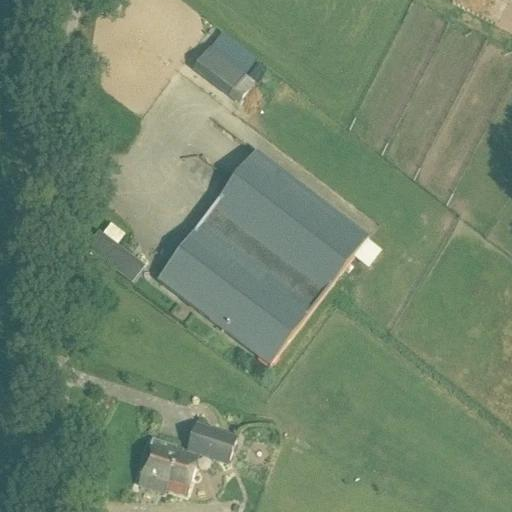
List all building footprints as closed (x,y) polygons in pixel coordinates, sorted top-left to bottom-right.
[(511,25),(511,12),(504,11),(501,26),(511,29),(511,25)] [(257,84),(247,77),(247,76),(211,49),(194,72),(230,100),(230,99),(240,107),(257,84)] [(258,155),(217,208),(160,284),(272,369),(370,240),(258,155)] [(147,270),(118,248),(104,237),(100,234),(86,252),(133,288),(147,270)] [(359,265),(378,281),(394,261),(374,245),(359,265)] [(189,452),(201,456),(229,465),(238,439),(197,425),(189,452)] [(188,498),(201,456),(189,452),(154,441),(139,487),(166,496),(167,492),(188,498)]
